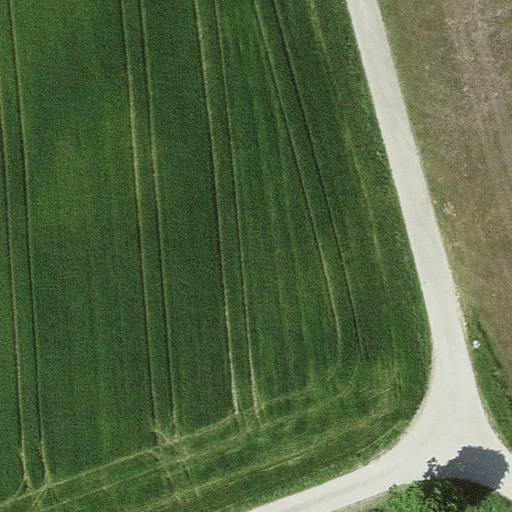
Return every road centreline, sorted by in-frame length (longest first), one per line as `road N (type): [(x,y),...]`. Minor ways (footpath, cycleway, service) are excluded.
road 1 (track): [(362,0),(440,302),(458,439),(511,482)]
road 2 (track): [(458,439),(291,511)]
